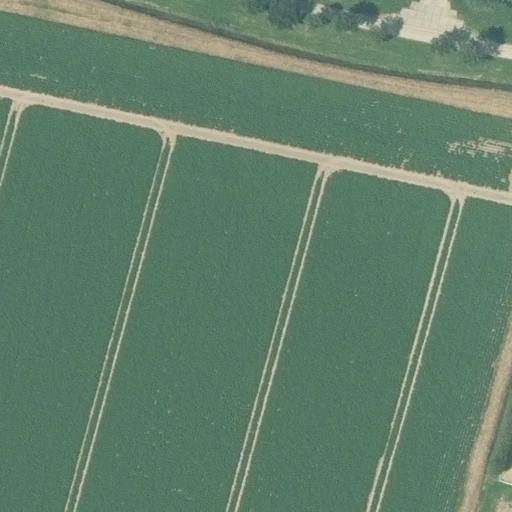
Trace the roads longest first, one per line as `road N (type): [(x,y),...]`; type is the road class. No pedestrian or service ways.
road 1 (track): [(43,0),(339,78),(511,104)]
road 2 (unclassified): [(511,55),(265,0)]
road 3 (track): [(463,511),(511,337)]
